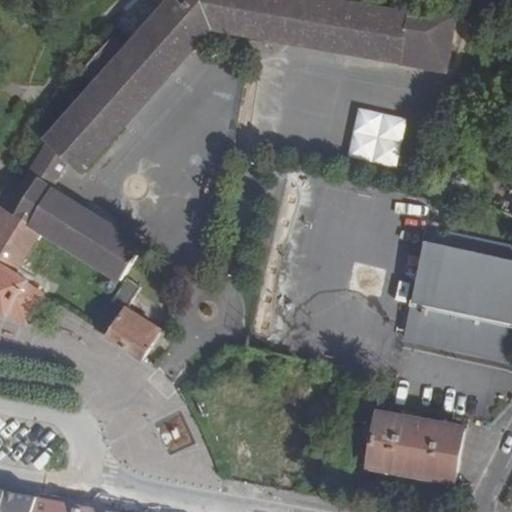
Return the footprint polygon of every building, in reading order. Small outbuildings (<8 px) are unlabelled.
[(269,38),(449,73),(450,69),(461,14),(425,0),(407,0),(406,11),(331,0),(167,0),(121,52),(105,38),(76,72),(92,86),(42,143),(44,144),(64,162),(77,173),(207,30),(269,38)] [(402,164),(411,118),(361,108),(352,154),(402,164)] [(44,144),(3,212),(15,220),(37,184),(48,190),(64,162),(44,144)] [(441,177),(455,185),(466,165),(452,158),(441,177)] [(38,233),(83,260),(120,281),(141,245),(48,190),(37,184),(15,220),(3,212),(0,211),(0,312),(4,315),(6,313),(23,323),(40,292),(24,282),(25,280),(14,274),(38,233)] [(402,335),(508,360),(511,342),(511,248),(456,236),(454,247),(427,241),(414,298),(411,298),(409,307),(402,335)] [(99,331),(98,332),(147,361),(163,335),(114,305),(99,331)] [(287,383),(279,387),(301,427),(308,424),(287,383)] [(279,387),(244,404),(254,425),(265,445),(301,427),(279,387)] [(455,481),(464,428),(376,412),(367,464),(455,481)] [(254,425),(248,428),(259,448),(265,445),(254,425)] [(321,495),(326,468),(286,461),(280,487),(321,495)] [(33,511),(36,496),(4,490),(0,511),(33,511)] [(81,511),(83,505),(77,504),(36,496),(33,511),(81,511)]
